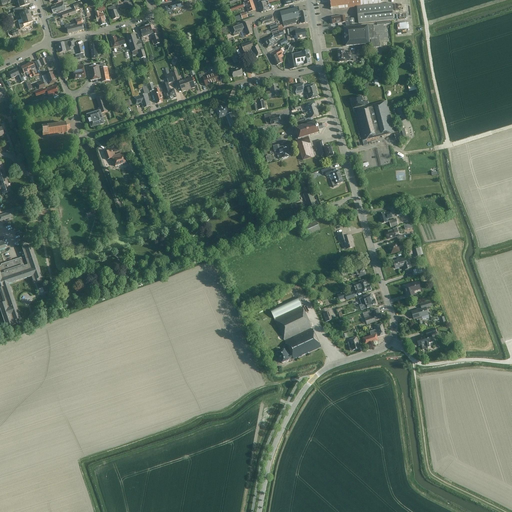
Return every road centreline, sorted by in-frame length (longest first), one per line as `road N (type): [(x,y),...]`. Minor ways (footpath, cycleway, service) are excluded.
road 1 (tertiary): [(389,342),(393,325),(321,69)]
road 2 (residential): [(90,134),(277,72)]
road 3 (tertiary): [(258,511),(282,427),(314,376)]
